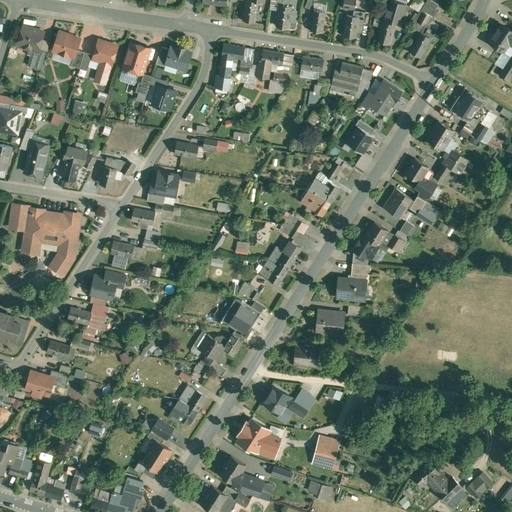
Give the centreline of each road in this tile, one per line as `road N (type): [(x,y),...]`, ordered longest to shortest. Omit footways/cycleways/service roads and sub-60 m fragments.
road 1 (residential): [(434,84),(162,511)]
road 2 (residential): [(211,29),(387,57),(434,84)]
road 3 (residential): [(0,363),(19,364),(26,355),(123,204)]
road 4 (residential): [(123,204),(202,80),(211,29)]
road 5 (residential): [(18,0),(188,26)]
road 6 (residential): [(0,184),(123,204)]
